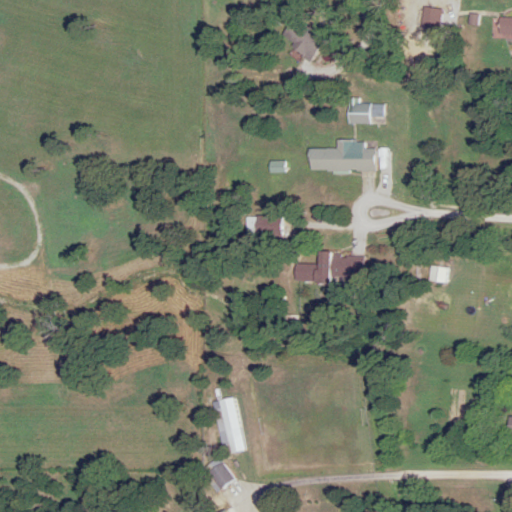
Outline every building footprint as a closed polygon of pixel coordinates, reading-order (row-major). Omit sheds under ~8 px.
[(447,8),(426,8),(426,30),(447,30),(447,8)] [(336,42),(304,17),(289,36),(321,61),(336,42)] [(505,33),(511,35),(511,17),(501,20),(505,33)] [(390,105),(355,105),(355,125),(380,125),(380,118),(390,118),(390,105)] [(346,150),(318,150),(318,172),(384,171),(384,150),(373,150),(373,141),(346,141),(346,150)] [(291,163),(275,163),(275,173),(291,173),(291,163)] [(252,236),(291,236),(291,217),(252,217),(252,236)] [(306,282),(345,283),(345,278),(372,279),(373,256),(331,254),(331,265),(307,264),(306,282)] [(449,282),(449,267),(434,267),(433,281),(449,282)] [(503,367),(503,354),(488,354),(488,367),(503,367)] [(228,454),(251,449),(246,428),(224,432),(228,454)] [(212,466),(224,490),(240,482),(228,458),(212,466)]
